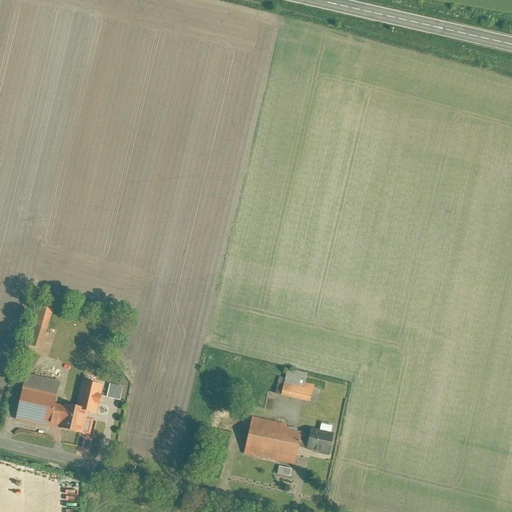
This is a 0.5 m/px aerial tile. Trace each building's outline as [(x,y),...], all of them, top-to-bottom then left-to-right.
[(53,311),(34,305),(23,345),(42,350),(53,311)] [(307,374),(287,370),(281,397),(310,403),(314,386),(305,384),(307,374)] [(60,382),(29,375),(23,384),(15,421),(50,429),(51,426),(55,405),(60,382)] [(119,405),(105,402),(102,416),(116,419),(119,405)] [(63,406),(55,405),(51,426),(59,428),(59,429),(90,436),(93,421),(87,419),(89,410),(63,405),(63,406)] [(286,425),(252,418),(244,455),(295,466),(302,433),(290,431),(290,429),(286,428),(286,425)] [(334,434),(311,429),(305,452),(329,457),(334,434)] [(292,470),(279,467),(277,475),(290,478),(292,470)]
